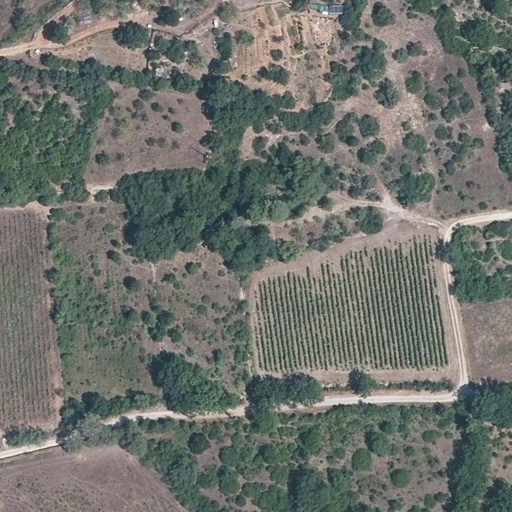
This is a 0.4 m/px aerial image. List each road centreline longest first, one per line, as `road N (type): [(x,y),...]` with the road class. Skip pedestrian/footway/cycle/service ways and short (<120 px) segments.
road 1 (unclassified): [(0,454),(152,414),(383,396),(511,398)]
road 2 (track): [(511,215),(457,223),(442,236),(468,379),(462,396)]
road 3 (track): [(446,233),(437,221),(362,202),(292,222)]
